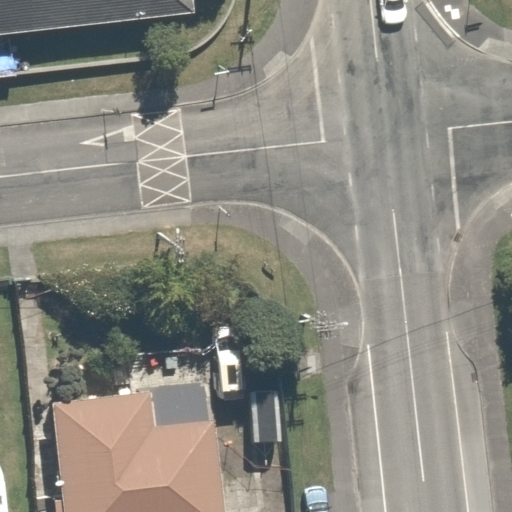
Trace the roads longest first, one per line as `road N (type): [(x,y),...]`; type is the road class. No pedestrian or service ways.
road 1 (residential): [(0,181),(385,139)]
road 2 (tertiary): [(385,139),(426,511)]
road 3 (tertiary): [(370,0),(385,139)]
road 4 (residential): [(385,139),(511,125)]
